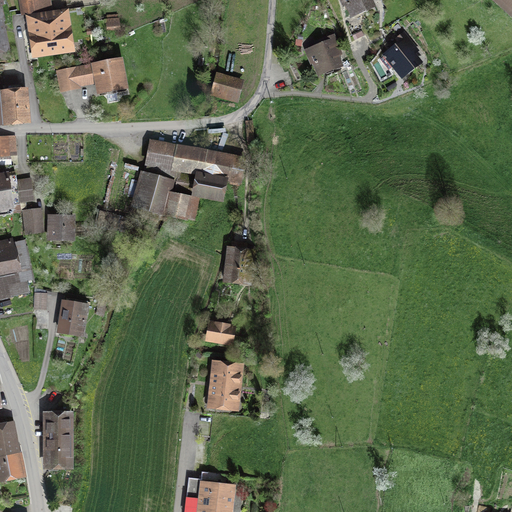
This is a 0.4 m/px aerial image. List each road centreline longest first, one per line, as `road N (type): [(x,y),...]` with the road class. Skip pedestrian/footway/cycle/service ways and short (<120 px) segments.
road 1 (residential): [(0,131),(220,123)]
road 2 (secondary): [(39,511),(0,360)]
road 3 (unclassified): [(220,123),(250,109),(262,88),(273,0)]
